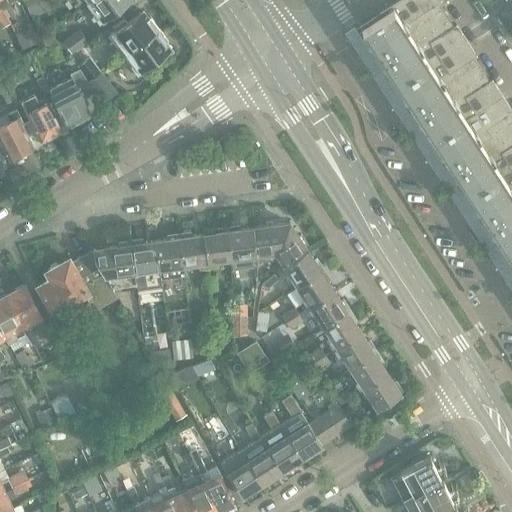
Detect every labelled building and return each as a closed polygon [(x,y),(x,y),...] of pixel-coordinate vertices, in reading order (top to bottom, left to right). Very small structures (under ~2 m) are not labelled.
[(0,0),(0,3),(2,8),(18,1),(17,0),(0,0)] [(91,0),(89,2),(97,13),(94,16),(100,24),(132,0),(91,0)] [(362,30),(398,86),(467,41),(457,24),(454,26),(439,3),(442,1),(440,0),(399,0),(380,13),(383,17),(362,30)] [(511,35),(511,34),(511,0),(498,0),(491,5),(511,35)] [(126,54),(159,30),(150,18),(148,19),(143,12),(109,37),(115,45),(118,43),(126,54)] [(80,28),(66,41),(76,51),(89,38),(80,28)] [(159,30),(126,54),(134,65),(131,68),(137,75),(171,51),(166,44),(168,42),(159,30)] [(398,86),(434,141),(503,96),(492,79),(490,81),(474,58),(477,56),(467,41),(398,86)] [(89,81),(96,76),(89,65),(81,71),(89,81)] [(80,70),(71,74),(70,74),(72,79),(63,83),(66,88),(53,95),(61,111),(68,125),(91,113),(84,100),(94,94),(80,70)] [(98,75),(88,82),(102,101),(112,94),(98,75)] [(22,102),(27,113),(42,142),(63,132),(54,114),(61,111),(53,95),(43,77),(36,80),(45,98),(39,102),(35,95),(22,102)] [(511,113),(511,109),(503,96),(434,141),(470,196),(511,168),(511,115),(511,114),(511,113)] [(17,110),(0,118),(0,159),(8,155),(11,161),(14,159),(18,162),(23,159),(24,154),(35,149),(23,126),(25,125),(17,110)] [(511,168),(470,196),(506,251),(511,247),(511,168)] [(276,254),(283,266),(307,250),(290,223),(252,229),(256,257),(276,254)] [(227,232),(232,260),(233,269),(257,265),(256,257),(252,229),(227,232)] [(203,236),(207,263),(232,260),(227,232),(203,236)] [(179,239),(183,267),(207,263),(203,236),(179,239)] [(183,267),(179,239),(155,243),(160,281),(185,277),(183,267)] [(160,281),(155,243),(131,246),(136,284),(160,281)] [(89,252),(113,292),(119,288),(122,292),(137,290),(136,284),(131,246),(90,252),(89,252)] [(307,250),(283,266),(297,286),(320,270),(307,250)] [(119,288),(113,292),(89,252),(71,263),(69,260),(59,266),(56,265),(50,268),(49,271),(47,272),(50,279),(38,286),(53,313),(66,306),(70,314),(93,301),(98,309),(117,299),(121,305),(127,301),(122,292),(119,288)] [(320,270),(297,286),(310,307),(334,291),(320,270)] [(272,275),(262,284),(267,290),(278,281),(272,275)] [(202,293),(210,293),(209,278),(201,279),(202,293)] [(209,278),(210,293),(217,292),(216,278),(209,278)] [(34,347),(39,344),(31,330),(33,329),(30,323),(42,316),(25,284),(8,293),(16,308),(15,313),(30,340),(34,347)] [(168,284),(161,285),(163,300),(170,298),(168,284)] [(163,300),(161,285),(153,286),(155,301),(163,300)] [(334,291),(310,307),(323,327),(347,311),(334,291)] [(12,350),(30,340),(15,313),(16,308),(8,293),(0,297),(0,327),(5,337),(12,350)] [(282,316),(286,322),(298,315),(294,308),(282,316)] [(347,311),(323,327),(337,348),(361,332),(347,311)] [(302,321),(298,315),(286,322),(291,329),(302,321)] [(232,336),(247,336),(248,316),(232,316),(232,336)] [(267,338),(273,352),(294,343),(288,328),(267,338)] [(361,332),(337,348),(350,368),(374,353),(361,332)] [(195,353),(207,352),(205,338),(193,339),(195,353)] [(245,346),(248,355),(260,351),(257,342),(245,346)] [(182,359),(193,358),(192,347),(181,348),(182,359)] [(308,357),(312,363),(324,356),(320,349),(308,357)] [(24,370),(34,364),(29,355),(27,356),(24,351),(16,355),(24,370)] [(364,389),(388,373),(374,353),(350,368),(364,389)] [(329,362),(324,356),(312,363),(317,370),(329,362)] [(388,373),(364,389),(377,410),(402,394),(388,373)] [(294,391),(300,387),(293,377),(287,381),(294,391)] [(177,421),(186,415),(170,387),(160,393),(177,421)] [(346,391),(335,398),(339,405),(351,397),(346,391)] [(301,411),(291,395),(283,400),(293,416),(301,411)] [(327,411),(317,418),(330,438),(341,432),(327,411)] [(273,415),(266,420),(272,429),(279,425),(273,415)] [(330,438),(317,418),(308,423),(322,444),(330,438)] [(307,422),(286,435),(301,459),(322,445),(322,444),(308,423),(307,422)] [(253,428),(246,432),(253,441),(259,437),(253,428)] [(167,439),(170,447),(180,443),(176,434),(167,439)] [(286,435),(266,448),(281,472),(301,459),(286,435)] [(243,455),(231,436),(226,440),(237,459),(243,455)] [(0,449),(7,446),(9,445),(6,439),(0,442),(0,449)] [(116,458),(107,439),(90,446),(99,465),(116,458)] [(0,449),(0,471),(5,469),(0,459),(0,457),(10,453),(7,446),(0,449)] [(187,451),(197,473),(216,510),(222,507),(225,509),(234,504),(215,465),(205,470),(194,448),(187,451)] [(266,448),(247,461),(262,484),(281,472),(266,448)] [(401,471),(413,496),(442,480),(429,456),(401,471)] [(241,498),(262,484),(247,461),(226,474),(241,498)] [(104,472),(108,480),(119,475),(115,467),(104,472)] [(25,470),(9,478),(5,469),(0,471),(0,492),(28,479),(29,478),(25,470)] [(158,474),(176,511),(195,511),(185,489),(177,492),(167,470),(158,474)] [(194,484),(185,489),(195,511),(212,511),(216,510),(197,473),(191,476),(194,484)] [(152,477),(159,492),(150,497),(157,511),(176,511),(158,474),(152,477)] [(0,492),(0,511),(2,511),(14,507),(10,499),(32,488),(28,479),(0,492)] [(442,480),(413,496),(421,511),(439,511),(455,504),(442,480)] [(127,490),(133,504),(137,511),(157,511),(150,497),(140,501),(134,487),(127,490)] [(32,511),(25,511),(21,503),(14,507),(2,511),(40,511),(39,509),(32,511)]
